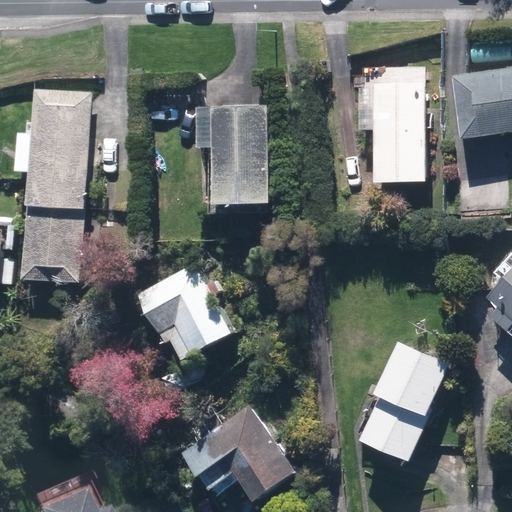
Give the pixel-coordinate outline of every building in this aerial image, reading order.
[(511,61),(463,63),(466,132),(511,125),(511,61)] [(436,75),(381,76),(383,174),(437,173),(436,75)] [(89,274),(97,88),(38,86),(36,125),(23,125),(21,168),(35,168),(30,272),(89,274)] [(279,101),(220,99),(217,208),(275,210),(279,101)] [(511,143),(458,144),(458,208),(511,207),(511,143)] [(0,279),(16,280),(17,258),(5,257),(6,225),(0,224),(0,279)] [(240,321),(201,258),(150,290),(189,353),(240,321)] [(511,271),(496,290),(503,297),(495,306),(511,320),(511,271)] [(456,354),(403,334),(384,387),(388,388),(370,434),(420,452),(456,354)] [(97,358),(75,386),(120,421),(133,409),(151,415),(156,406),(161,389),(161,370),(150,359),(131,354),(115,355),(107,367),(97,358)] [(52,391),(43,409),(76,426),(85,407),(52,391)] [(301,464),(252,402),(229,420),(218,406),(200,421),(210,434),(193,447),(210,468),(233,449),(266,491),(301,464)] [(77,489),(37,508),(39,511),(105,511),(101,505),(88,511),(77,489)]
